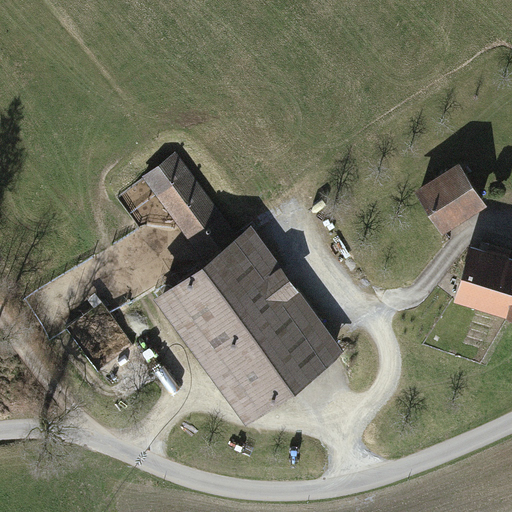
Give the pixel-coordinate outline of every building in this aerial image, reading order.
[(177,153),(145,176),(198,247),(229,224),(177,153)] [(459,164),(417,189),(444,233),(485,208),(459,164)] [(246,223),(152,292),(243,414),(336,345),(246,223)] [(511,260),(468,248),(454,295),(511,312),(511,260)] [(135,346),(101,301),(63,329),(97,375),(135,346)]
